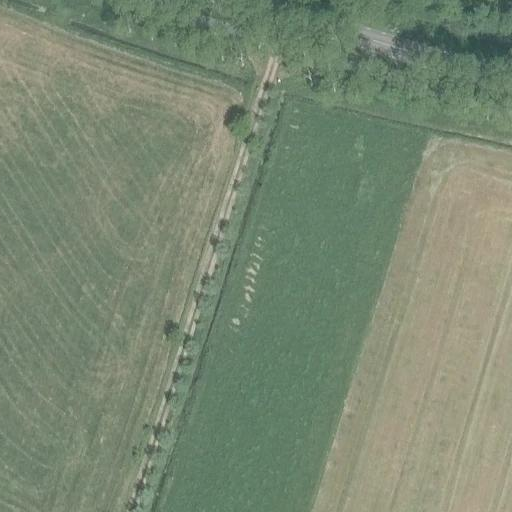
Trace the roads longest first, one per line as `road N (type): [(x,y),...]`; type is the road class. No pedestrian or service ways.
road 1 (track): [(283,15),(128,511)]
road 2 (secondary): [(511,85),(232,0)]
